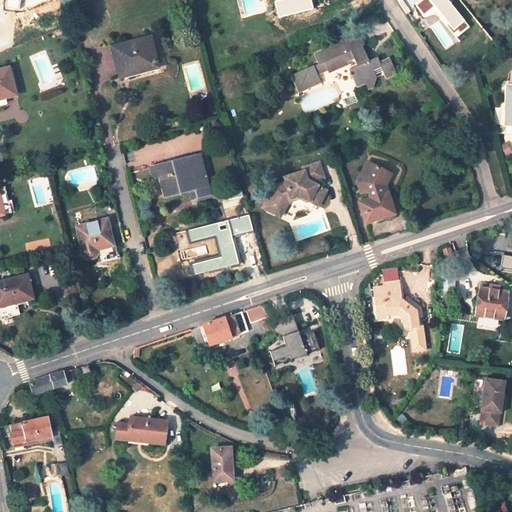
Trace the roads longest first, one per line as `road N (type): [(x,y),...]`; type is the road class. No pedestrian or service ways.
road 1 (tertiary): [(511,468),(373,434),(359,404),(336,264)]
road 2 (tertiary): [(210,306),(10,369)]
road 3 (tertiary): [(511,208),(336,264)]
road 4 (tertiary): [(210,306),(244,302),(336,264)]
road 5 (tertiary): [(336,264),(210,306)]
